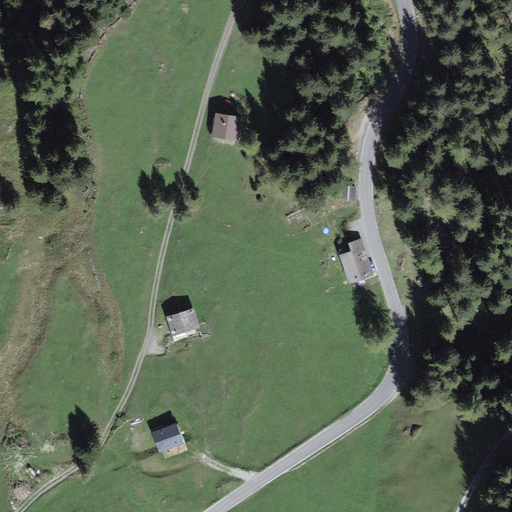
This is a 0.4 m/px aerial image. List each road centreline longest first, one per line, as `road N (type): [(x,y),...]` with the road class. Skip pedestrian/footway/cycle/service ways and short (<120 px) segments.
road 1 (tertiary): [(402,0),(409,54),(371,142),(366,180),(401,362),(363,412),(215,511)]
road 2 (track): [(22,511),(96,455),(138,376),(238,0)]
